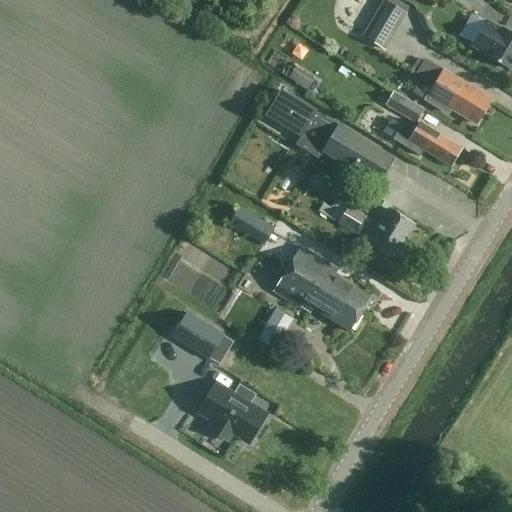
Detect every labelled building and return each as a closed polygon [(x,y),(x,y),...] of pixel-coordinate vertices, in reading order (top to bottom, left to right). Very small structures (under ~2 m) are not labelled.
[(376,17),(363,39),(383,51),(396,29),(376,17)] [(511,36),(503,31),(502,33),(488,25),(474,48),(488,56),(486,58),(509,72),(511,68),(511,36)] [(477,125),(492,100),(426,60),(417,76),(434,86),(425,101),(447,115),(451,109),(477,125)] [(292,66),(285,76),(307,91),(314,81),(292,66)] [(281,92),(266,117),(300,138),(295,146),(317,159),(319,156),(321,152),(377,185),(385,172),(388,167),(393,159),(285,94),(281,92)] [(416,126),(425,111),(395,93),(386,108),(416,126)] [(460,150),(418,125),(413,133),(400,125),(391,141),(419,157),(422,151),(450,167),(460,150)] [(377,226),(339,203),(334,211),(324,205),(317,216),(355,239),(391,261),(411,228),(385,212),(377,226)] [(264,249),(276,230),(241,209),(229,227),(264,249)] [(287,273),(361,317),(372,299),(335,277),(334,270),(301,249),(287,273)] [(350,334),(361,317),(287,273),(273,295),(311,318),(314,312),(350,334)] [(276,351),(294,322),(277,311),(259,341),(276,351)] [(223,335),(188,313),(173,337),(208,359),(209,359),(223,336),(223,335)] [(251,394),(252,393),(243,387),(242,388),(237,396),(234,394),(219,385),(216,389),(214,387),(201,409),(203,410),(200,415),(214,424),(210,431),(228,442),(232,435),(247,444),(250,439),(252,440),(265,419),(263,417),(265,413),(250,404),(247,402),(251,394)]
